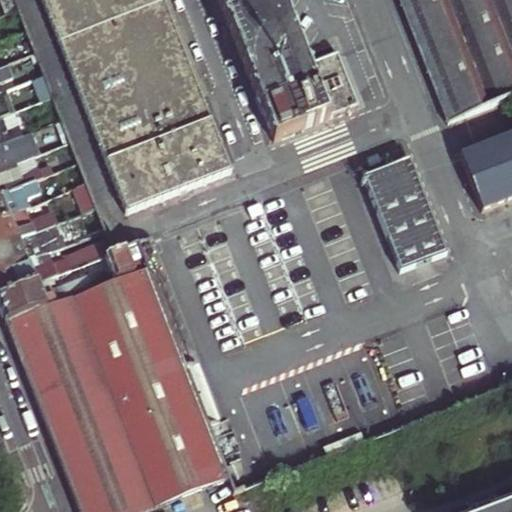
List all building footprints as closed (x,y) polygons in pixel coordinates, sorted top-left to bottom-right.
[(227,159),(161,0),(41,0),(122,200),(227,159)] [(312,69),(284,0),(221,0),(276,139),(361,106),(342,57),(312,69)] [(511,0),(402,0),(450,122),(511,98),(511,0)] [(0,81),(9,78),(5,67),(0,68),(0,81)] [(53,98),(45,77),(35,81),(43,102),(53,98)] [(0,94),(0,118),(15,113),(7,92),(0,94)] [(0,143),(23,135),(15,113),(0,118),(0,143)] [(23,135),(0,143),(0,166),(7,164),(9,168),(33,159),(39,156),(30,132),(23,135)] [(511,134),(463,153),(484,208),(511,197),(511,134)] [(370,157),(373,166),(385,161),(382,153),(370,157)] [(0,196),(38,182),(53,176),(50,169),(39,173),(33,159),(9,168),(7,164),(0,166),(0,196)] [(366,178),(407,288),(454,271),(413,160),(366,178)] [(42,193),(38,182),(0,196),(0,220),(29,209),(32,208),(28,199),(42,193)] [(97,208),(88,186),(74,192),(82,214),(97,208)] [(29,209),(0,220),(0,245),(57,224),(54,215),(34,222),(29,209)] [(57,224),(0,245),(0,270),(30,259),(26,249),(70,233),(65,221),(57,224)] [(0,296),(48,278),(107,255),(114,253),(110,243),(51,265),(51,264),(34,271),(30,259),(0,270),(0,296)] [(107,255),(116,280),(148,268),(138,244),(114,253),(107,255)] [(175,336),(148,268),(116,280),(87,291),(62,301),(57,302),(8,321),(40,404),(71,483),(82,511),(142,511),(231,478),(175,336)] [(0,296),(0,302),(0,304),(5,315),(8,321),(57,302),(54,294),(48,278),(0,296)] [(58,290),(59,292),(62,301),(87,291),(83,281),(58,290)] [(511,511),(511,493),(464,511),(511,511)]
